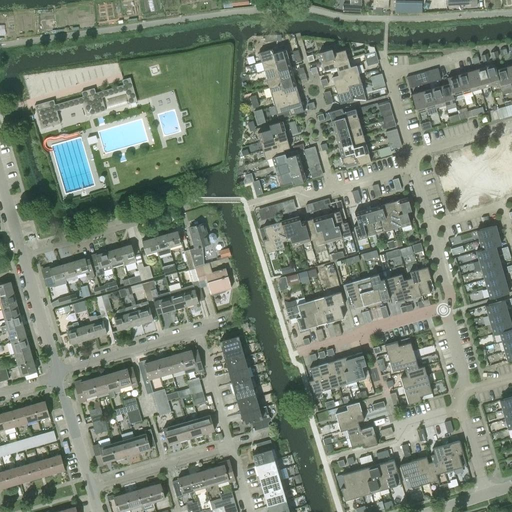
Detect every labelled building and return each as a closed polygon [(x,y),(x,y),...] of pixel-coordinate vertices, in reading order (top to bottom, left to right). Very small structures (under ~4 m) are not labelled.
[(350,0),(350,5),(343,5),(343,11),(360,12),(360,0),(350,0)] [(373,0),(373,10),(375,10),(375,8),(387,8),(387,0),(373,0)] [(395,1),(395,12),(405,12),(405,2),(395,1)] [(274,63),(288,59),(285,50),(273,54),(272,50),(258,53),(261,62),(273,59),(274,63)] [(334,63),(347,59),(345,50),(332,54),(331,50),(318,53),(321,62),(333,59),(334,63)] [(365,60),(376,57),(375,51),(363,54),(365,61),(365,60)] [(277,71),(290,68),(288,59),(274,63),(273,59),(261,62),(264,71),(276,67),(277,71)] [(350,68),(350,67),(347,59),(334,63),(333,59),(321,62),(323,72),(336,68),(337,72),(350,68)] [(484,68),(490,86),(495,84),(496,87),(500,86),(499,83),(496,71),(494,65),(484,68)] [(350,68),(337,72),(338,76),(332,77),(335,86),(347,83),(345,78),(358,75),(356,66),(350,67),(350,68)] [(276,67),(264,71),(266,80),(278,76),(280,80),(293,76),(290,68),(277,71),(276,67)] [(490,86),(484,68),(475,70),(480,89),(490,86)] [(510,85),(505,68),(496,71),(499,83),(500,86),(502,95),(511,92),(510,85)] [(480,89),(475,70),(466,73),(471,91),(480,89)] [(466,73),(457,76),(462,94),(464,99),(473,96),(471,91),(466,73)] [(372,83),(383,80),(381,74),(370,77),(372,83)] [(348,87),(361,83),(358,75),(345,78),(347,83),(335,86),(337,95),(349,91),(348,87)] [(282,88),(295,85),(293,76),(280,80),(278,76),(266,80),(269,88),(281,84),(282,88)] [(462,94),(457,76),(447,79),(448,85),(449,84),(452,97),(453,97),(454,101),(464,99),(462,94)] [(61,124),(57,111),(83,104),(87,117),(106,111),(102,98),(125,91),(129,104),(137,102),(130,79),(122,81),(124,86),(96,94),(94,89),(82,93),(83,97),(55,105),(54,101),(35,106),(42,129),(61,124)] [(349,91),(337,95),(340,104),(353,100),(366,101),(363,92),(361,83),(348,87),(349,91)] [(281,84),(269,88),(271,96),(284,93),(285,97),(298,93),(295,85),(282,88),(281,84)] [(449,84),(448,85),(439,87),(444,105),(445,105),(446,109),(456,107),(454,102),(454,101),(453,97),(452,97),(449,84)] [(444,105),(439,87),(430,90),(432,97),(435,108),(444,105)] [(432,97),(430,90),(421,93),(425,106),(426,110),(435,108),(432,97)] [(287,106),(300,102),(298,93),(285,97),(284,93),(271,96),(274,105),(286,102),(287,106)] [(425,106),(421,93),(411,95),(417,113),(426,110),(425,106)] [(278,119),(303,111),(300,102),(287,106),(286,102),(274,105),(278,119)] [(379,112),(390,109),(389,103),(378,106),(379,112)] [(345,122),(357,118),(355,109),(343,113),(342,109),(329,112),(331,121),(344,118),(345,122)] [(390,109),(379,112),(382,120),(393,117),(390,109)] [(395,126),(394,120),(393,117),(382,120),(383,124),(381,124),(383,130),(395,126)] [(347,131),(360,127),(357,118),(345,122),(344,118),(331,121),(334,130),(346,126),(347,131)] [(272,134),(284,130),(282,121),(268,125),(269,130),(258,133),(260,142),(273,138),(272,134)] [(346,126),(334,130),(336,139),(348,135),(350,139),(362,136),(360,127),(347,131),(346,126)] [(398,135),(396,129),(385,132),(387,139),(398,135)] [(275,143),(287,139),(284,130),(272,134),(273,138),(260,142),(263,151),(276,147),(275,143)] [(352,148),(365,144),(362,136),(350,139),(348,135),(336,139),(339,147),(351,143),(352,148)] [(276,147),(263,151),(265,160),(271,158),(285,154),(284,150),(290,148),(287,139),(275,143),(276,147)] [(351,143),(339,147),(341,156),(353,152),(355,156),(367,153),(365,144),(352,148),(351,143)] [(488,197),(508,191),(503,174),(500,175),(492,146),(475,150),(477,157),(464,160),(462,156),(443,161),(448,179),(443,180),(446,192),(454,189),(459,207),(476,202),(475,196),(487,193),(488,197)] [(353,152),(341,156),(344,165),(345,164),(356,161),(357,166),(370,162),(367,153),(355,156),(353,152)] [(271,158),(274,166),(286,163),(288,167),(301,163),(298,154),(286,158),(285,154),(271,158)] [(290,176),(303,172),(301,163),(288,167),(286,163),(274,166),(276,175),(289,171),(290,176)] [(306,181),(303,172),(290,176),(289,171),(276,175),(280,189),(306,181)] [(260,187),(254,189),(256,196),(262,194),(260,187)] [(397,214),(401,227),(410,224),(406,212),(411,210),(407,197),(398,200),(401,213),(397,214)] [(389,216),(392,229),(401,227),(397,214),(401,213),(398,200),(389,203),(393,215),(389,216)] [(380,219),(384,232),(392,229),(389,216),(393,215),(389,203),(380,205),(381,208),(384,218),(380,219)] [(384,218),(381,208),(380,205),(372,208),(375,220),(371,221),(375,234),(384,232),(380,219),(384,218)] [(363,224),(366,237),(375,234),(371,221),(375,220),(372,208),(363,210),(367,222),(363,224)] [(367,222),(363,210),(354,213),(357,225),(353,226),(357,239),(366,237),(363,224),(367,222)] [(339,211),(330,213),(334,227),(338,225),(341,238),(350,235),(346,222),(343,211),(339,212),(339,211)] [(329,228),(333,240),(341,238),(338,225),(334,227),(330,213),(321,216),(325,229),(329,228)] [(310,241),(304,221),(300,222),(298,216),(289,219),(292,232),(296,230),(301,244),(310,241)] [(320,230),(324,243),(333,240),(329,228),(325,229),(321,216),(312,219),(316,232),(320,230)] [(280,222),(286,241),(290,240),(292,246),(301,244),(296,230),(292,232),(289,219),(280,222)] [(304,221),(310,241),(313,240),(315,246),(324,243),(320,230),(316,232),(312,219),(304,221)] [(271,238),(275,251),(284,249),(282,242),(286,241),(280,222),(272,224),(276,236),(271,238)] [(199,266),(203,264),(202,246),(209,244),(208,242),(209,241),(212,243),(214,242),(216,239),(214,235),(212,233),(209,234),(208,237),(207,237),(203,224),(189,228),(195,248),(189,250),(192,262),(194,267),(199,266)] [(276,236),(272,224),(263,227),(263,228),(258,229),(265,254),(275,251),(271,238),(276,236)] [(479,241),(497,236),(494,226),(476,231),(479,241)] [(165,235),(169,248),(180,244),(177,231),(165,235)] [(170,252),(169,248),(165,235),(153,238),(157,251),(158,256),(170,252)] [(497,236),(479,241),(481,250),(494,247),(500,246),(497,236)] [(157,251),(153,238),(141,242),(145,255),(157,251)] [(397,247),(396,243),(396,241),(387,243),(389,250),(397,247)] [(420,243),(412,246),(414,253),(422,251),(420,243)] [(124,265),(123,265),(124,266),(136,263),(131,245),(119,249),(123,262),(124,265)] [(496,256),(494,247),(481,250),(476,252),(478,261),(496,256)] [(221,259),(230,256),(228,248),(219,251),(221,259)] [(107,252),(112,268),(123,265),(124,265),(123,262),(119,249),(107,252)] [(188,268),(194,267),(192,262),(189,250),(184,252),(188,268)] [(112,268),(107,252),(95,256),(95,258),(91,259),(97,276),(103,275),(103,272),(112,269),(111,268),(112,268)] [(481,271),(499,266),(496,256),(478,261),(481,271)] [(85,259),(84,259),(73,262),(76,275),(85,273),(87,278),(94,276),(89,259),(85,261),(85,259)] [(76,275),(73,262),(61,266),(64,279),(65,279),(76,275)] [(199,266),(194,267),(197,280),(205,277),(210,294),(211,296),(225,292),(225,289),(231,288),(225,269),(221,270),(221,269),(218,270),(219,271),(211,273),(208,263),(203,264),(199,266)] [(147,280),(143,268),(142,264),(137,265),(139,275),(141,280),(141,281),(147,280)] [(64,279),(61,266),(50,269),(49,268),(42,270),(47,287),(53,285),(54,287),(66,283),(65,279),(64,279)] [(143,268),(147,280),(152,278),(148,266),(143,268)] [(484,280),(502,275),(499,266),(481,271),(484,280)] [(204,300),(197,280),(194,267),(188,268),(189,270),(188,271),(192,285),(180,289),(185,306),(198,303),(198,302),(204,300)] [(326,277),(323,267),(315,269),(318,279),(326,277)] [(417,283),(421,296),(430,293),(426,281),(431,280),(427,267),(418,270),(422,282),(417,283)] [(422,282),(418,270),(409,272),(411,278),(407,280),(412,298),(421,296),(417,283),(422,282)] [(296,274),(286,276),(288,283),(299,281),(298,278),(297,274),(296,274)] [(134,277),(128,279),(130,284),(141,281),(141,280),(139,275),(134,277)] [(376,288),(380,301),(389,299),(383,280),(379,281),(378,275),(369,277),(372,290),(376,288)] [(412,298),(407,280),(403,281),(401,275),(392,277),(395,290),(400,288),(403,301),(412,298)] [(487,289),(505,284),(502,275),(484,280),(487,289)] [(372,290),(369,277),(360,280),(364,292),(368,291),(371,304),(380,301),(376,288),(372,290)] [(395,290),(392,277),(383,280),(389,299),(393,297),(395,303),(403,301),(400,288),(395,290)] [(364,292),(360,280),(351,282),(355,295),(359,293),(363,306),(371,304),(368,291),(364,292)] [(104,284),(104,285),(106,291),(118,288),(116,281),(104,284)] [(174,310),(169,292),(157,296),(153,281),(147,282),(148,285),(153,300),(152,300),(157,314),(162,313),(174,310)] [(148,285),(147,282),(142,284),(147,302),(152,300),(153,300),(148,285)] [(355,295),(351,282),(342,285),(346,298),(350,297),(354,309),(363,306),(359,293),(355,295)] [(0,298),(14,295),(10,283),(0,285),(0,298)] [(505,284),(487,289),(489,299),(507,294),(505,284)] [(185,306),(180,289),(169,292),(174,310),(185,306)] [(69,293),(70,295),(69,295),(71,301),(77,300),(75,294),(72,295),(71,292),(69,293)] [(129,327),(141,323),(138,313),(136,305),(132,292),(126,294),(127,298),(131,301),(131,306),(124,308),(125,315),(129,327)] [(331,308),(334,321),(343,318),(340,306),(344,305),(340,292),(332,295),(335,307),(331,308)] [(111,298),(110,294),(102,296),(106,312),(112,310),(108,299),(111,298)] [(0,304),(2,310),(17,306),(14,295),(0,298),(0,304)] [(71,301),(69,295),(57,298),(59,305),(71,302),(71,301)] [(322,311),(326,323),(334,321),(331,308),(335,307),(332,295),(323,297),(326,309),(322,311)] [(96,298),(101,315),(101,318),(107,316),(106,312),(102,296),(96,298)] [(326,309),(323,297),(314,300),(318,312),(314,313),(317,326),(326,323),(322,311),(326,309)] [(305,316),(308,328),(317,326),(314,313),(318,312),(314,300),(305,302),(309,315),(305,316)] [(288,303),(283,302),(286,309),(297,306),(296,305),(295,301),(288,303)] [(487,316),(506,311),(503,301),(484,306),(487,316)] [(138,313),(141,323),(142,325),(147,324),(147,322),(152,320),(147,302),(136,305),(138,313)] [(308,328),(305,316),(309,315),(305,302),(296,305),(297,306),(286,309),(289,321),(296,319),(300,332),(308,330),(308,328)] [(5,321),(20,317),(17,306),(2,310),(5,321)] [(68,306),(58,309),(59,314),(70,311),(68,306)] [(125,315),(124,308),(119,310),(121,317),(114,319),(117,331),(129,327),(125,315)] [(506,311),(487,316),(490,326),(508,320),(506,311)] [(89,318),(91,325),(95,337),(106,334),(101,318),(101,315),(89,318)] [(3,334),(8,332),(23,328),(20,317),(5,321),(6,326),(1,328),(3,334)] [(508,320),(490,326),(493,335),(499,333),(511,330),(511,329),(508,320)] [(72,324),(72,325),(66,327),(68,332),(67,332),(71,345),(83,341),(79,328),(77,323),(72,324)] [(95,337),(91,325),(79,328),(83,341),(95,337)] [(11,344),(27,339),(23,328),(8,332),(11,344)] [(502,343),(511,339),(511,328),(511,329),(511,330),(499,333),(502,343)] [(219,342),(222,352),(241,347),(244,346),(241,336),(219,342)] [(27,339),(11,344),(15,355),(30,350),(27,339)] [(504,352),(511,349),(511,339),(502,343),(504,352)] [(400,355),(413,352),(410,343),(398,346),(397,342),(384,346),(387,355),(399,351),(400,355)] [(225,363),(244,357),(241,347),(222,352),(225,363)] [(30,350),(15,355),(18,366),(33,362),(30,350)] [(191,352),(190,351),(179,354),(183,370),(185,374),(195,371),(196,372),(203,370),(197,350),(191,352)] [(403,364),(415,360),(413,352),(400,355),(399,351),(387,355),(389,364),(402,360),(403,364)] [(352,369),(355,382),(364,379),(361,367),(365,366),(361,353),(353,355),(356,368),(352,369)] [(183,370),(179,354),(167,358),(171,373),(183,370)] [(356,368),(353,355),(344,358),(348,370),(344,372),(347,384),(355,382),(352,369),(356,368)] [(244,357),(225,363),(228,373),(247,367),(250,366),(247,356),(244,357)] [(171,373),(167,358),(156,361),(160,376),(171,373)] [(348,370),(344,358),(335,361),(339,373),(335,375),(338,387),(347,384),(344,372),(348,370)] [(402,360),(389,364),(392,372),(404,369),(405,373),(418,369),(415,360),(403,364),(402,360)] [(144,364),(146,369),(140,371),(143,382),(149,380),(149,379),(160,376),(156,361),(144,364)] [(326,377),(330,389),(338,387),(335,375),(339,373),(335,361),(327,363),(331,376),(326,377)] [(33,362),(18,366),(21,377),(36,372),(33,362)] [(318,379),(321,392),(330,389),(326,377),(331,376),(327,363),(318,366),(322,378),(318,379)] [(228,373),(231,383),(250,378),(253,377),(250,366),(247,367),(228,373)] [(322,378),(318,366),(309,368),(312,380),(308,382),(312,394),(321,392),(318,379),(322,378)] [(414,379),(426,375),(424,367),(418,369),(405,373),(406,377),(400,378),(403,387),(415,384),(414,379)] [(115,373),(119,388),(130,385),(131,388),(137,386),(132,368),(126,370),(126,369),(115,373)] [(6,369),(1,370),(2,371),(0,371),(0,382),(9,380),(6,369)] [(115,397),(113,390),(119,388),(115,373),(103,376),(107,392),(109,398),(115,397)] [(415,384),(403,387),(405,396),(418,392),(417,387),(429,384),(426,375),(414,379),(415,384)] [(107,392),(103,376),(92,379),(96,395),(107,392)] [(234,393),(253,388),(250,378),(231,383),(234,393)] [(86,401),(85,398),(96,395),(92,379),(74,384),(80,402),(86,401)] [(187,383),(189,388),(189,389),(201,385),(199,379),(187,383)] [(418,392),(405,396),(408,404),(408,405),(421,401),(420,397),(432,394),(429,384),(417,387),(418,392)] [(189,389),(189,388),(177,392),(179,398),(190,395),(202,391),(201,385),(189,389)] [(237,403),(256,398),(253,388),(234,393),(237,403)] [(166,395),(164,390),(152,393),(154,399),(166,395)] [(202,391),(190,395),(192,400),(204,397),(202,391)] [(179,398),(177,392),(166,395),(154,399),(156,405),(168,401),(179,398)] [(204,397),(192,400),(194,406),(206,403),(204,397)] [(502,411),(511,407),(511,397),(499,401),(502,411)] [(125,407),(136,404),(135,398),(123,401),(125,407)] [(240,413),(259,408),(256,398),(237,403),(240,413)] [(168,401),(156,405),(157,410),(169,407),(168,401)] [(33,405),(38,420),(49,417),(45,402),(33,405)] [(349,415),(361,411),(358,402),(345,406),(347,410),(335,414),(337,422),(350,419),(349,415)] [(119,415),(126,413),(138,410),(136,404),(125,407),(125,408),(113,411),(115,417),(119,416),(119,415)] [(22,409),(26,424),(38,420),(33,405),(22,409)] [(259,408),(240,413),(243,425),(251,422),(253,428),(252,429),(253,432),(254,431),(254,430),(267,426),(266,423),(269,419),(268,418),(268,417),(268,415),(266,415),(264,407),(265,407),(265,406),(259,408)] [(169,407),(157,410),(159,416),(171,412),(169,407)] [(511,407),(502,411),(505,420),(511,417),(511,407)] [(90,417),(102,414),(100,408),(94,410),(88,411),(90,417)] [(11,412),(15,427),(26,424),(22,409),(11,412)] [(138,410),(126,413),(128,419),(140,415),(138,410)] [(346,429),(358,426),(357,422),(364,420),(361,411),(349,415),(350,419),(337,422),(340,432),(346,430),(346,429)] [(0,415),(4,430),(15,427),(11,412),(0,415)] [(92,423),(104,420),(102,414),(90,417),(92,423)] [(140,415),(128,419),(130,424),(141,421),(140,415)] [(197,419),(202,435),(214,431),(209,416),(197,419)] [(186,422),(190,438),(202,435),(197,419),(186,422)] [(104,420),(92,423),(93,429),(105,425),(104,420)] [(190,438),(186,422),(175,426),(179,441),(190,438)] [(105,425),(93,429),(95,434),(107,431),(105,425)] [(179,441),(175,426),(163,429),(168,444),(179,441)] [(362,439),(375,435),(372,426),(360,430),(358,426),(346,429),(346,430),(348,438),(361,435),(362,439)] [(145,434),(133,437),(138,453),(150,450),(149,448),(155,446),(150,429),(144,431),(145,434)] [(53,431),(42,435),(43,440),(55,436),(53,431)] [(215,435),(216,441),(223,439),(221,433),(215,435)] [(31,438),(32,443),(43,440),(42,435),(31,438)] [(361,435),(348,438),(351,448),(363,444),(364,448),(377,445),(375,435),(362,439),(361,435)] [(43,440),(45,445),(56,441),(55,436),(43,440)] [(122,441),(126,456),(138,453),(133,437),(122,441)] [(20,441),(21,446),(32,443),(31,438),(20,441)] [(32,443),(34,448),(45,445),(43,440),(32,443)] [(9,444),(10,449),(21,446),(20,441),(9,444)] [(126,456),(122,441),(110,444),(115,460),(126,456)] [(271,450),(268,441),(259,444),(261,452),(271,450)] [(450,443),(453,456),(449,457),(453,469),(466,465),(459,441),(450,443)] [(21,446),(23,451),(34,448),(32,443),(21,446)] [(440,460),(444,472),(453,469),(449,457),(453,456),(450,443),(441,446),(445,458),(440,460)] [(115,460),(110,444),(99,447),(98,444),(92,446),(98,465),(103,463),(115,460)] [(10,449),(11,454),(23,451),(21,446),(10,449)] [(435,474),(436,474),(444,472),(440,460),(445,458),(441,446),(432,449),(434,455),(430,456),(432,462),(435,474)] [(0,452),(0,456),(0,458),(11,454),(10,449),(0,452)] [(255,465),(274,460),(271,450),(261,452),(252,455),(255,465)] [(49,459),(53,474),(65,471),(60,456),(49,459)] [(425,471),(429,483),(437,480),(436,474),(435,474),(432,462),(428,463),(426,457),(417,459),(421,472),(425,471)] [(33,459),(34,463),(27,465),(31,480),(42,477),(38,462),(39,462),(37,458),(33,459)] [(38,462),(42,477),(53,474),(49,459),(39,462),(38,462)] [(417,473),(420,485),(429,483),(425,471),(421,472),(417,459),(408,462),(412,475),(417,473)] [(274,460),(255,465),(258,475),(277,470),(274,460)] [(401,484),(394,460),(385,462),(388,475),(384,476),(388,488),(401,484)] [(212,469),(217,484),(227,481),(228,483),(234,481),(229,462),(222,464),(223,465),(212,469)] [(388,475),(385,462),(376,465),(380,477),(375,478),(379,491),(388,488),(384,476),(388,475)] [(412,475),(408,462),(400,464),(406,488),(410,486),(411,488),(420,485),(417,473),(412,475)] [(16,469),(20,484),(31,480),(27,465),(16,469)] [(367,481),(371,494),(379,491),(375,478),(380,477),(376,465),(368,467),(371,480),(367,481)] [(358,483),(362,496),(371,494),(367,481),(371,480),(368,467),(359,470),(362,482),(358,483)] [(4,472),(9,487),(20,484),(16,469),(4,472)] [(217,484),(212,469),(201,472),(205,488),(207,492),(211,491),(210,486),(217,484)] [(277,470),(258,475),(261,486),(280,480),(277,470)] [(349,486),(353,499),(362,496),(358,483),(362,482),(359,470),(350,473),(354,485),(349,486)] [(0,473),(0,489),(9,487),(4,472),(0,473)] [(205,488),(201,472),(189,475),(194,491),(205,488)] [(354,485),(350,473),(337,477),(344,501),(353,499),(349,486),(354,485)] [(172,482),(177,499),(183,497),(182,494),(194,491),(189,475),(177,479),(178,480),(172,482)] [(280,480),(261,486),(264,496),(283,491),(280,480)] [(152,502),(164,499),(160,484),(148,487),(152,502)] [(152,502),(148,487),(136,490),(141,506),(142,511),(154,507),(152,502)] [(141,506),(136,490),(125,494),(130,509),(141,506)] [(283,491),(264,496),(267,506),(286,501),(283,491)] [(221,501),(233,498),(231,492),(220,495),(221,498),(221,501)] [(119,511),(130,509),(125,494),(113,497),(113,499),(117,511),(119,511)] [(221,498),(210,501),(212,510),(223,506),(221,501),(221,498)] [(223,507),(235,503),(233,498),(221,501),(223,506),(223,507)] [(286,501),(267,506),(268,511),(285,511),(289,511),(286,501)] [(187,511),(199,508),(197,502),(185,505),(187,511)] [(235,503),(223,507),(224,511),(225,511),(236,509),(235,503)]
